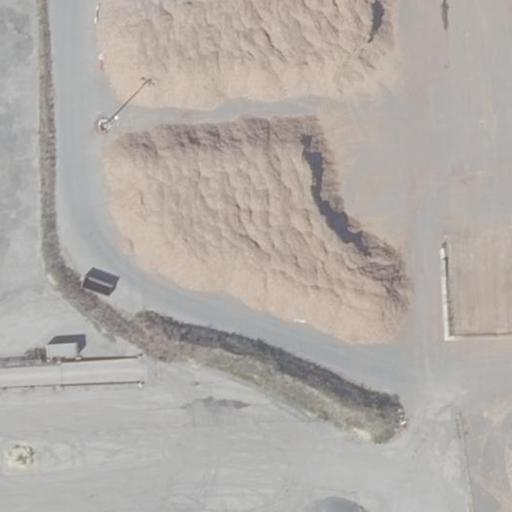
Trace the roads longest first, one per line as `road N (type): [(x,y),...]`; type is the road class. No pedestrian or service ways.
road 1 (unknown): [(511,358),(296,362),(153,260),(113,212),(86,145),(60,0)]
road 2 (unknown): [(213,366),(0,378)]
